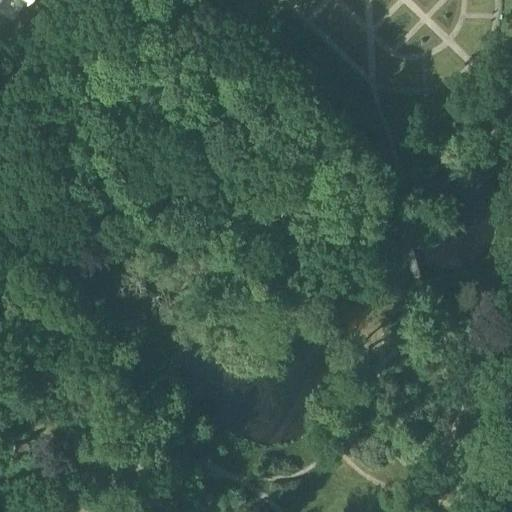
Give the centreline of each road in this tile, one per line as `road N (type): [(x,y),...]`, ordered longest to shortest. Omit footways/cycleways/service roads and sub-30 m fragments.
road 1 (trunk): [(272,511),(0,231)]
road 2 (trunk): [(0,347),(153,511)]
